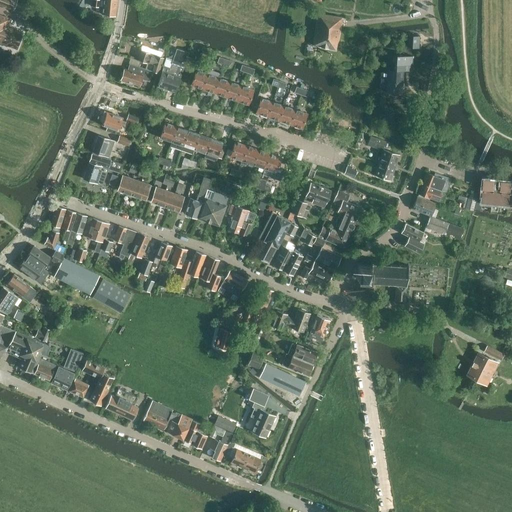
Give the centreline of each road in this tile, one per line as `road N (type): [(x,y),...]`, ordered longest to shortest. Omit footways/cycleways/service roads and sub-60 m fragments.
road 1 (residential): [(342,303),(255,276),(225,254),(48,196)]
road 2 (residential): [(267,490),(0,374)]
road 3 (residential): [(342,303),(351,261),(394,230),(426,162),(477,179),(511,176)]
road 4 (residential): [(347,159),(100,86)]
road 5 (track): [(385,511),(355,328),(342,303)]
road 6 (residential): [(296,420),(342,303)]
road 7 (unclassified): [(48,196),(100,86)]
